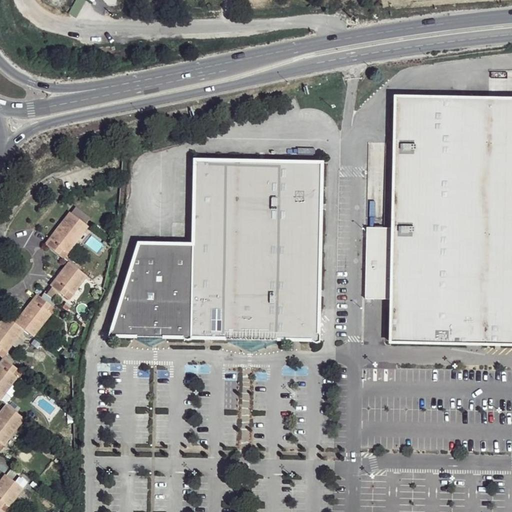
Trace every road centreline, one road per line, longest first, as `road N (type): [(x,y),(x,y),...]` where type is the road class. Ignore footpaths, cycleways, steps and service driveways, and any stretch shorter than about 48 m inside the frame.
road 1 (secondary): [(0,153),(36,125),(400,50),(511,36)]
road 2 (residential): [(350,37),(318,19),(69,28),(37,15),(26,0)]
road 3 (secondary): [(350,37),(86,96)]
road 4 (secondary): [(511,15),(350,37)]
